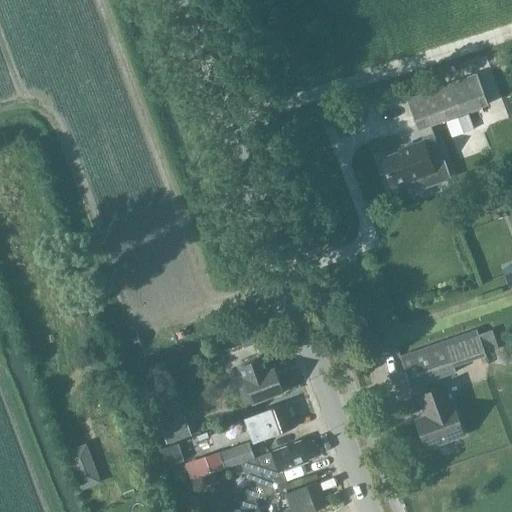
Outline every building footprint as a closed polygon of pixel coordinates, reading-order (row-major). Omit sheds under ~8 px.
[(477,74),(407,100),(418,130),(430,126),(488,105),(477,74)] [(409,149),(381,159),(392,189),(418,179),(422,189),(450,179),(435,139),(424,143),(423,141),(422,141),(408,146),(409,149)] [(476,329),(399,357),(410,387),(455,371),(453,365),(485,353),(476,329)] [(263,359),(241,367),(247,384),(243,385),(241,390),(245,401),(250,403),(253,402),(254,404),(283,393),(274,369),(268,371),(263,359)] [(426,416),(416,420),(427,448),(464,435),(453,406),(452,406),(444,387),(419,396),(426,416)] [(247,418),(255,442),(295,427),(287,403),(247,418)] [(192,436),(183,410),(159,418),(166,444),(192,436)] [(259,511),(255,499),(288,488),(283,473),(311,464),(304,442),(255,459),(243,463),(251,487),(245,489),(249,499),(240,502),(241,505),(229,509),(229,511),(259,511)] [(243,463),(255,459),(249,443),(219,453),(225,469),(243,463)] [(285,511),(284,511),(312,511),(325,507),(316,483),(286,494),(292,509),(285,511)]
